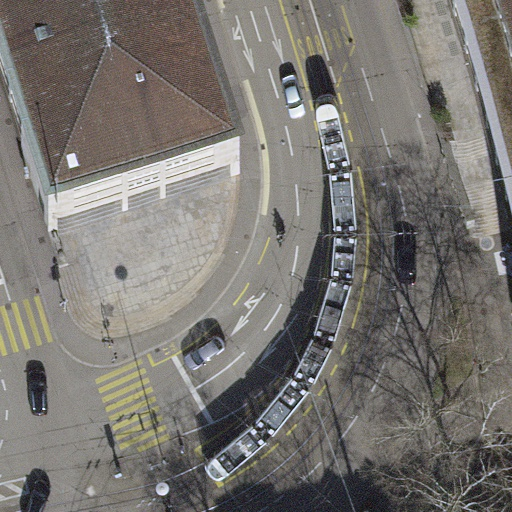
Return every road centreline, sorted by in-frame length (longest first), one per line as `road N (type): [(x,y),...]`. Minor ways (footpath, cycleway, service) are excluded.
road 1 (tertiary): [(247,0),(298,186),(297,248),(281,308),(211,380),(19,443)]
road 2 (tertiary): [(321,511),(396,399),(421,282),(409,182),(356,0)]
